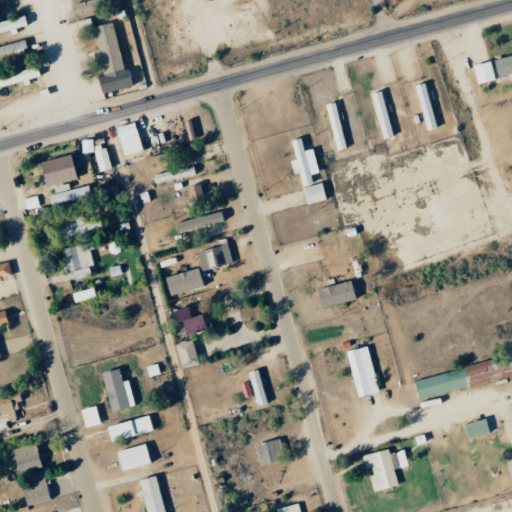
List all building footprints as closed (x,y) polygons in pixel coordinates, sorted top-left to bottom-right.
[(89,0),(69,6),(72,15),(94,9),(91,0),(89,0)] [(0,32),(25,29),(23,18),(0,21),(0,32)] [(121,69),(110,23),(90,28),(88,19),(76,22),(79,31),(90,28),(96,50),(94,51),(100,74),(121,69)] [(0,45),(0,55),(24,52),(23,42),(0,45)] [(511,54),(492,57),(495,75),(511,72),(511,54)] [(475,84),(492,80),(488,61),(470,65),(475,84)] [(0,86),(24,81),(24,80),(38,76),(35,67),(0,75),(0,86)] [(125,69),(95,76),(99,93),(130,86),(125,69)] [(369,93),(380,139),(390,136),(379,91),(369,93)] [(322,105),(335,150),(344,148),(331,102),(322,105)] [(310,149),(301,151),(298,138),(289,140),(293,160),(288,161),(291,174),(298,173),(301,186),(310,184),(308,175),(316,173),(310,149)] [(98,171),(109,168),(103,148),(92,151),(98,171)] [(38,161),(42,185),(73,180),(69,156),(38,161)] [(155,182),(192,175),(190,167),(153,174),(155,182)] [(301,187),(305,205),(325,201),(321,183),(301,187)] [(190,198),(199,196),(196,184),(187,187),(190,198)] [(86,186),(67,190),(66,185),(49,188),(52,204),(88,197),(86,186)] [(174,223),(176,233),(223,221),(220,211),(174,223)] [(81,223),(80,214),(53,219),(57,241),(89,235),(88,231),(100,229),(98,220),(81,223)] [(195,252),(201,272),(230,263),(223,239),(213,242),(215,247),(195,252)] [(89,276),(87,267),(92,266),(87,244),(59,249),(63,273),(67,272),(68,280),(89,276)] [(0,279),(10,277),(6,262),(0,263),(0,279)] [(167,296),(201,286),(195,268),(162,278),(167,296)] [(314,288),(318,307),(353,301),(350,282),(314,288)] [(69,295),(72,304),(92,297),(89,288),(69,295)] [(202,329),(197,315),(189,317),(185,307),(168,313),(177,338),(202,329)] [(179,369),(196,365),(190,340),(173,345),(179,369)] [(377,392),(365,345),(344,351),(356,397),(377,392)] [(511,353),(411,378),(415,399),(511,375),(511,353)] [(109,411),(133,406),(128,380),(120,381),(117,368),(100,372),(109,411)] [(263,405),(258,370),(248,372),(253,406),(263,405)] [(0,421),(19,418),(16,402),(19,401),(16,389),(0,391),(0,421)] [(79,409),(84,427),(98,423),(93,405),(79,409)] [(103,426),(108,442),(153,430),(149,414),(103,426)] [(466,438),(487,432),(482,418),(461,424),(466,438)] [(150,463),(145,443),(114,451),(119,471),(150,463)] [(12,459),(16,473),(39,467),(33,444),(5,450),(7,460),(12,459)] [(395,486),(386,448),(359,455),(363,470),(366,469),(371,491),(395,486)] [(388,453),(392,469),(405,466),(401,450),(388,453)] [(24,506),(48,500),(41,472),(26,475),(29,488),(20,490),(24,506)] [(136,480),(144,511),(162,511),(153,475),(136,480)] [(299,511),(297,503),(274,508),(274,511),(299,511)]
